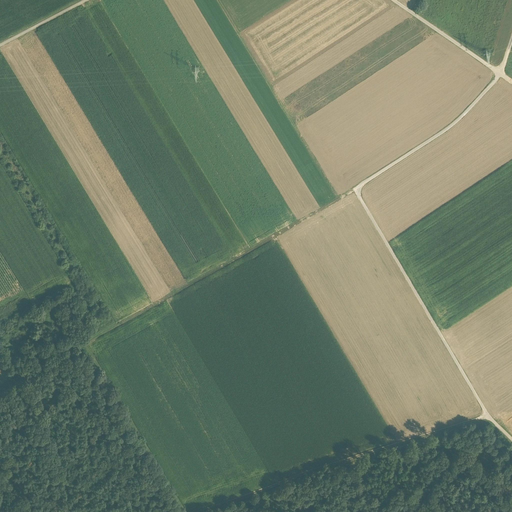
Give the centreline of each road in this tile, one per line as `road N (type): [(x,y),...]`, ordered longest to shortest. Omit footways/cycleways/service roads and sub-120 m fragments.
road 1 (track): [(357,190),(78,344)]
road 2 (track): [(487,415),(196,511)]
road 3 (track): [(511,439),(487,415),(357,190)]
road 4 (track): [(217,0),(338,200)]
road 5 (track): [(181,511),(78,344)]
road 6 (track): [(357,190),(449,127),(499,73)]
road 7 (track): [(499,73),(391,0)]
